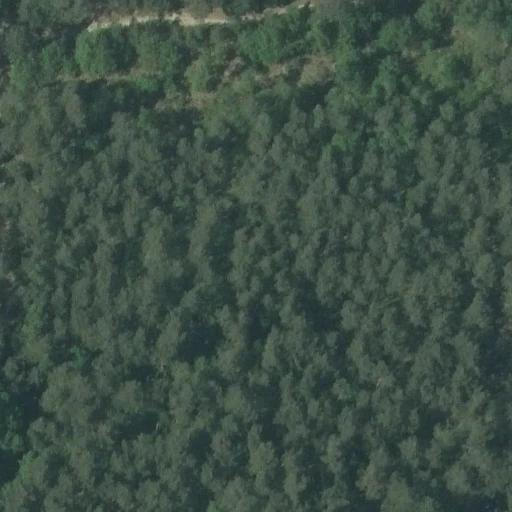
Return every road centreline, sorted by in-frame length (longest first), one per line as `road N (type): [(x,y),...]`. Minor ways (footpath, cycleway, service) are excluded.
road 1 (track): [(0,38),(413,0)]
road 2 (track): [(0,98),(29,511)]
